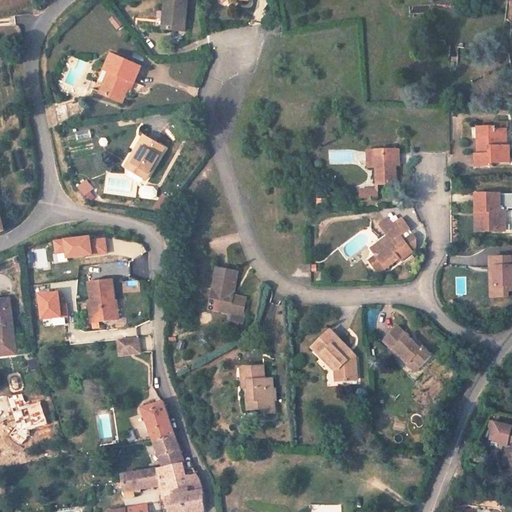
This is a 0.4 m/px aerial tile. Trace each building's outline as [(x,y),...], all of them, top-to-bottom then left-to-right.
[(184,36),(188,1),(180,0),(165,0),(164,15),(167,15),(165,34),(184,36)] [(110,20),(118,32),(126,27),(118,15),(110,20)] [(132,84),(139,68),(109,55),(102,70),(106,72),(96,93),(119,104),(129,83),(132,84)] [(80,121),(78,104),(60,108),(63,124),(80,121)] [(79,133),(80,140),(92,139),(92,132),(79,133)] [(504,166),(504,147),(503,147),(498,147),(497,135),(492,135),(491,132),(475,132),(475,143),(478,143),(479,159),(475,159),(472,159),(472,169),(491,169),(491,166),(504,166)] [(144,178),(162,147),(141,135),(131,151),(135,153),(126,168),(144,178)] [(126,168),(135,153),(131,151),(123,166),(126,168)] [(402,164),(401,154),(368,155),(369,172),(377,172),(378,189),(397,188),(397,169),(397,165),(402,164)] [(143,188),(143,200),(157,200),(157,188),(143,188)] [(154,209),(162,214),(172,198),(164,193),(154,209)] [(500,211),(500,195),(476,196),(476,214),(482,214),(483,233),(506,232),(505,211),(500,211)] [(399,244),(411,235),(403,224),(394,230),(390,225),(381,232),(393,248),(387,253),(379,251),(374,255),(379,261),(371,266),(377,275),(385,270),(388,274),(401,265),(402,266),(415,257),(407,246),(402,249),(399,244)] [(106,253),(105,238),(89,240),(88,236),(63,239),(63,240),(54,241),(55,254),(65,253),(65,258),(106,253)] [(511,256),(496,257),(496,268),(502,268),(502,298),(511,297),(511,256)] [(381,280),(388,274),(385,270),(377,275),(381,280)] [(312,280),(311,271),(302,272),(302,281),(312,280)] [(231,299),(234,274),(214,272),(209,309),(229,312),(228,314),(243,316),(245,300),(231,299)] [(121,318),(116,279),(93,282),(96,310),(102,309),(103,321),(121,318)] [(38,294),(40,318),(67,316),(66,303),(59,304),(58,292),(38,294)] [(0,353),(15,352),(7,299),(0,299),(0,353)] [(422,351),(398,328),(385,342),(385,341),(395,351),(397,348),(411,361),(408,364),(418,373),(432,358),(424,350),(422,351)] [(353,358),(345,350),(348,347),(332,331),(314,348),(323,358),(325,357),(341,371),(342,382),(359,380),(358,358),(353,358)] [(122,352),(142,351),(141,336),(121,337),(122,352)] [(31,370),(41,369),(39,358),(30,359),(31,370)] [(274,418),(272,384),(264,385),(263,371),(241,372),(243,414),(264,413),(265,419),(274,418)] [(28,434),(27,429),(46,423),(40,402),(25,407),(21,394),(9,398),(17,426),(10,435),(21,443),(28,434)] [(178,441),(163,403),(142,409),(153,444),(178,441)] [(494,429),(496,434),(495,441),(504,443),(505,446),(511,448),(507,466),(511,467),(511,428),(495,424),(494,429)] [(183,462),(181,449),(178,441),(153,444),(159,467),(183,462)] [(196,474),(186,475),(183,462),(159,467),(160,484),(167,511),(193,511),(203,511),(201,484),(196,474)] [(160,484),(159,467),(120,474),(122,490),(160,484)]
